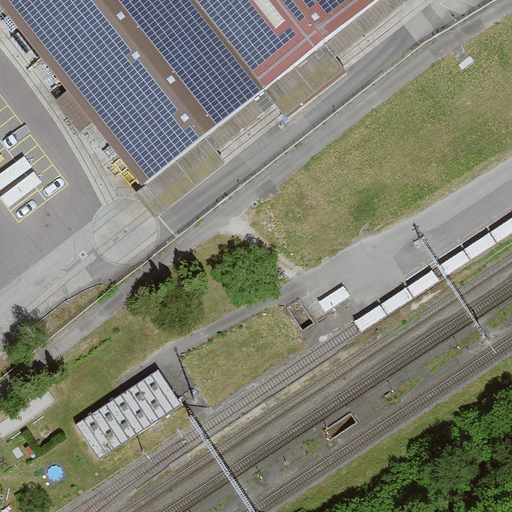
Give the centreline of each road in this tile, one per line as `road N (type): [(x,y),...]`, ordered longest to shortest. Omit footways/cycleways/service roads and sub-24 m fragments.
road 1 (track): [(511,3),(442,45),(0,393)]
road 2 (unknown): [(123,252),(0,66)]
